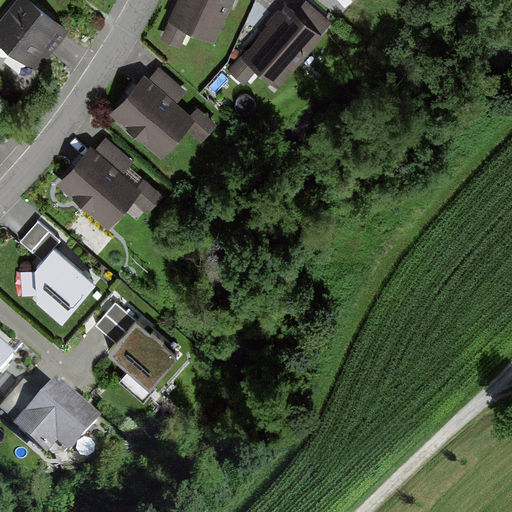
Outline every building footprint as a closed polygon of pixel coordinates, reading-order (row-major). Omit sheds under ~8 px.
[(69,31),(30,0),(16,0),(0,20),(0,40),(37,70),(69,31)] [(179,0),(163,42),(176,48),(182,32),(213,44),(230,0),(179,0)] [(320,39),(291,9),(235,63),(264,93),(320,39)] [(146,79),(114,115),(160,156),(187,126),(203,140),(215,126),(200,112),(193,120),(174,104),(184,92),(161,71),(151,83),(146,79)] [(92,150),(60,185),(107,227),(134,196),(149,210),(162,195),(146,181),(139,189),(120,173),(130,162),(107,140),(95,153),(92,150)] [(37,304),(63,326),(96,286),(54,250),(61,241),(38,222),(20,242),(42,262),(36,272),(21,272),(22,297),(37,296),(37,304)] [(150,392),(179,359),(117,304),(97,326),(119,345),(109,356),(150,392)] [(0,366),(14,351),(0,339),(0,366)] [(27,376),(0,406),(59,459),(100,414),(59,378),(53,385),(38,385),(27,376)]
